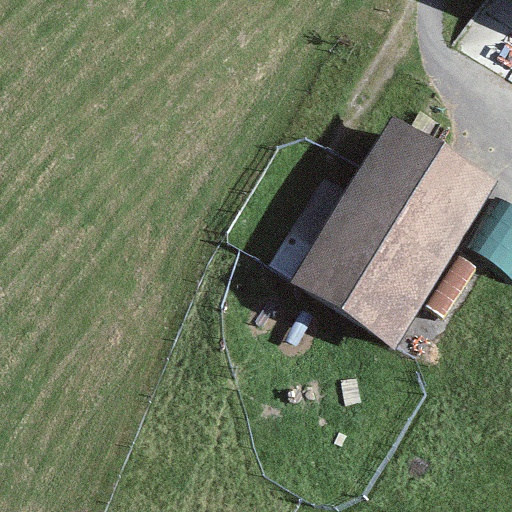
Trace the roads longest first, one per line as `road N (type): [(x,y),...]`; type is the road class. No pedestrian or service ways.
road 1 (track): [(511,134),(453,71),(435,0)]
road 2 (track): [(428,355),(511,221)]
